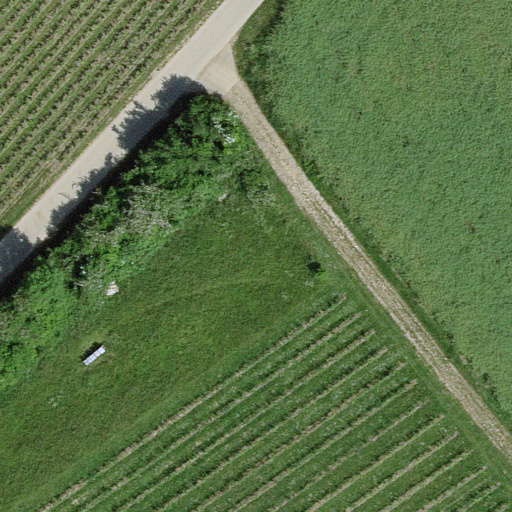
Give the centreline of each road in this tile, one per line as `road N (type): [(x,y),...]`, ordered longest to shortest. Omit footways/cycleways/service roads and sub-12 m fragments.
road 1 (track): [(511,431),(208,49)]
road 2 (unclassified): [(0,270),(253,0)]
